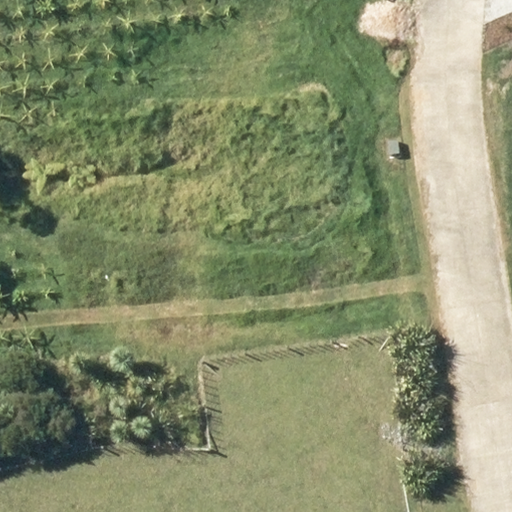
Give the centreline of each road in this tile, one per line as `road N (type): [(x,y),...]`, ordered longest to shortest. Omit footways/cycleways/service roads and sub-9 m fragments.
road 1 (residential): [(503,511),(445,161),(450,0)]
road 2 (track): [(0,324),(464,277)]
